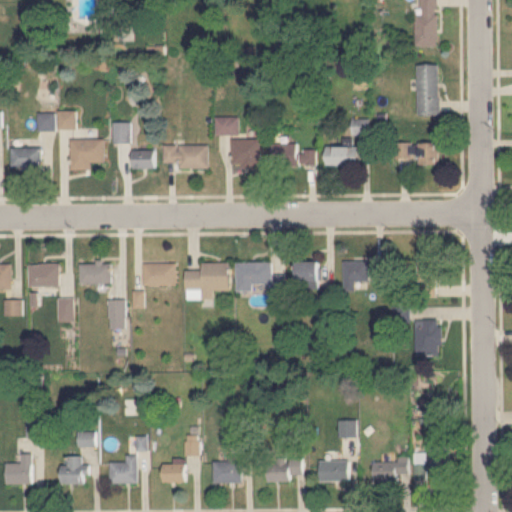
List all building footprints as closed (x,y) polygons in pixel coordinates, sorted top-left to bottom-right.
[(417,13),(417,45),(440,45),(440,0),(422,0),(422,13),(417,13)] [(419,64),(419,114),(441,114),(441,64),(419,64)] [(78,110),(61,110),(61,128),(78,128),(78,110)] [(40,129),(57,129),(57,112),(40,112),(40,129)] [(218,134),(242,134),(242,116),(218,116),(218,134)] [(115,141),(133,141),(133,121),(115,121),(115,141)] [(93,169),(93,161),(107,161),(107,138),(73,138),(73,169),(93,169)] [(263,139),(235,139),(235,167),(263,167),(263,139)] [(441,165),(441,142),(397,142),(397,157),(421,157),(421,165),(441,165)] [(318,165),(318,149),(301,149),(301,143),(275,143),(275,165),(318,165)] [(211,144),(166,144),(166,167),(211,167),(211,144)] [(361,154),(355,154),(355,145),(329,145),(329,165),(361,165),(361,154)] [(13,169),(43,169),(43,147),(13,147),(13,169)] [(134,149),(134,167),(158,167),(158,149),(134,149)] [(443,253),(419,253),(419,296),(438,296),(438,281),(443,281),(443,253)] [(143,260),(177,259),(178,282),(144,283),(143,260)] [(322,260),(298,260),(298,287),(322,287),(322,260)] [(345,260),(345,291),(359,291),(359,282),(387,282),(387,260),(345,260)] [(204,269),(187,269),(187,289),(231,289),(231,262),(204,261),(204,269)] [(237,262),(238,290),(255,290),(255,283),(271,283),(271,290),(287,289),(287,273),(273,273),(273,261),(237,262)] [(113,283),(113,262),(82,262),(82,283),(113,283)] [(31,285),(62,285),(62,264),(31,263),(31,285)] [(0,288),(14,288),(14,264),(0,264),(0,288)] [(144,291),(135,291),(135,306),(144,306),(144,291)] [(60,321),(76,321),(76,297),(60,297),(60,321)] [(128,327),(128,298),(110,298),(110,327),(128,327)] [(24,299),(7,299),(7,314),(24,314),(24,299)] [(443,355),(443,319),(417,319),(417,355),(443,355)] [(358,436),(358,420),(341,420),(341,436),(358,436)] [(79,445),(97,445),(97,432),(79,432),(79,445)] [(199,453),(199,439),(188,439),(188,453),(199,453)] [(429,479),(429,470),(454,470),(454,442),(430,441),(430,452),(416,452),(416,478),(429,479)] [(34,483),(34,453),(24,453),(24,463),(8,463),(8,483),(34,483)] [(62,465),(62,483),(86,483),(86,455),(68,455),(68,465),(62,465)] [(111,482),(139,482),(139,455),(128,455),(128,462),(111,462),(111,482)] [(304,456),(268,456),(268,479),(304,479),(304,456)] [(410,456),(375,456),(375,480),(400,480),(400,473),(410,473),(410,456)] [(216,481),(243,481),(243,459),(216,459),(216,481)] [(321,480),(350,480),(350,459),(321,459),(321,480)] [(188,481),(188,463),(163,463),(163,481),(188,481)]
